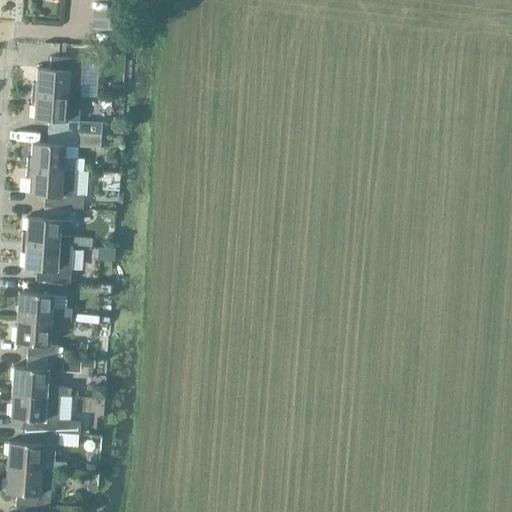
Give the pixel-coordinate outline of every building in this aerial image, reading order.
[(23,82),(25,41),(13,40),(11,81),(23,82)] [(32,83),(32,93),(80,96),(82,58),(50,56),(49,68),(36,67),(36,83),(32,83)] [(32,93),(31,103),(34,103),(33,118),(49,119),(48,132),(78,133),(79,121),(80,96),(32,93)] [(27,158),(27,168),(76,170),(76,158),(64,157),(64,145),(79,146),(100,147),(101,135),(78,133),(48,132),(47,143),(32,142),(31,158),(27,158)] [(3,164),(2,186),(17,186),(18,164),(3,164)] [(27,168),(26,178),(29,178),(29,193),(44,194),(43,206),(70,208),(83,209),(83,196),(74,196),(76,170),(27,168)] [(77,168),(76,193),(87,193),(88,168),(77,168)] [(22,233),(22,243),(72,246),(92,247),(93,238),(59,235),(59,220),(70,220),(70,208),(43,206),(43,218),(27,218),(26,233),(22,233)] [(22,243),(21,253),(24,253),(24,268),(36,268),(36,281),(38,281),(67,282),(70,283),(71,258),(72,246),(22,243)] [(18,292),(17,317),(71,321),(72,308),(66,308),(52,307),(52,294),(66,295),(67,282),(38,281),(38,293),(18,292)] [(17,317),(15,342),(28,343),(27,355),(57,357),(57,345),(49,344),(50,328),(75,330),(76,321),(71,321),(17,317)] [(13,366),(11,392),(59,395),(70,396),(70,390),(71,387),(54,386),(55,370),(62,371),(63,357),(57,357),(27,355),(26,367),(13,366)] [(11,392),(10,417),(23,418),(22,430),(59,432),(79,434),(80,422),(70,421),(58,420),(59,395),(11,392)] [(8,441),(6,467),(52,470),(65,471),(66,462),(54,461),(56,444),(58,445),(59,432),(22,430),(21,442),(8,441)] [(6,467),(5,492),(16,493),(15,505),(49,507),(50,495),(52,470),(6,467)]
